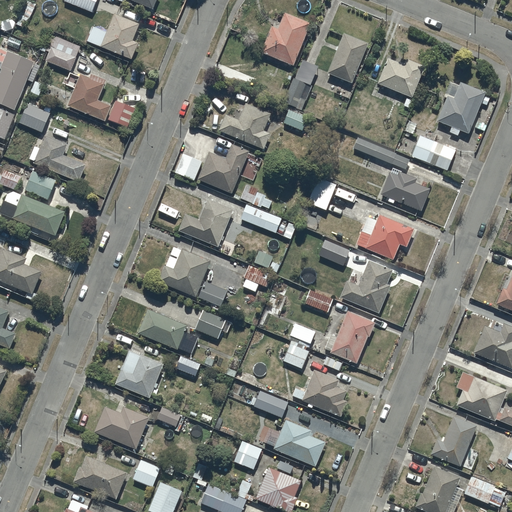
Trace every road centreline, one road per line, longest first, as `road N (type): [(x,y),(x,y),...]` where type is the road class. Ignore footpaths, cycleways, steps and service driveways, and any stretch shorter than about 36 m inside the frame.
road 1 (residential): [(5,511),(214,0),(401,0),(511,46)]
road 2 (residential): [(355,511),(511,130)]
